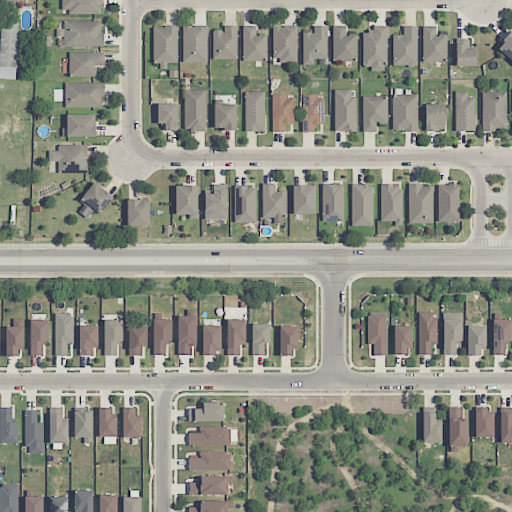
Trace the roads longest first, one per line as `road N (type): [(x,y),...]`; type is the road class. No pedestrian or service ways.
road 1 (residential): [(0,382),(511,381)]
road 2 (tertiary): [(0,261),(511,261)]
road 3 (residential): [(131,159),(511,159)]
road 4 (residential): [(486,2),(133,2)]
road 5 (residential): [(132,0),(131,159)]
road 6 (residential): [(163,511),(163,382)]
road 7 (residential): [(334,261),(333,382)]
